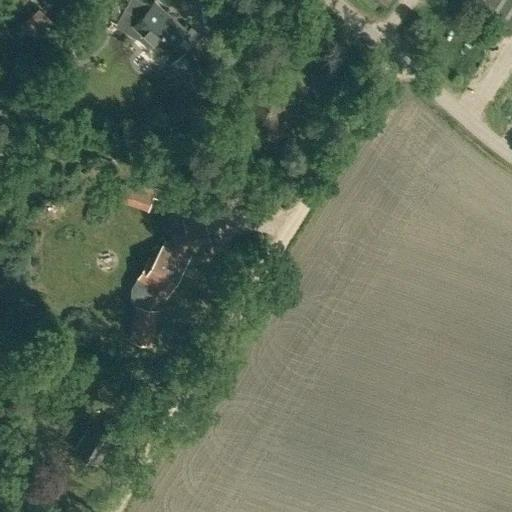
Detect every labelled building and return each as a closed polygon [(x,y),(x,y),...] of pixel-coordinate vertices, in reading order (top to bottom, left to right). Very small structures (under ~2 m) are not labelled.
[(168,62),(182,82),(201,68),(188,49),(185,51),(175,41),(186,30),(155,0),(152,4),(144,0),(128,0),(125,8),(129,10),(125,18),(130,20),(126,28),(140,36),(150,45),(153,42),(164,53),(161,55),(168,62)] [(373,0),(385,10),(394,0),(373,0)] [(511,0),(470,0),(511,25),(511,0)] [(253,127),(274,138),(279,127),(277,126),(298,83),(269,69),(258,90),(254,88),(244,109),(259,116),(253,127)] [(44,82),(39,94),(62,105),(68,94),(44,82)] [(182,114),(210,129),(222,109),(193,93),(182,114)] [(114,199),(148,210),(153,196),(160,198),(163,190),(138,181),(137,186),(120,180),(114,199)] [(131,338),(150,342),(157,308),(153,307),(161,293),(166,295),(190,254),(184,250),(186,246),(210,240),(203,212),(183,217),(187,230),(176,233),(170,243),(166,240),(154,259),(150,257),(137,279),(154,288),(145,306),(138,304),(131,338)] [(75,448),(98,462),(120,425),(110,419),(102,432),(89,424),(75,448)]
